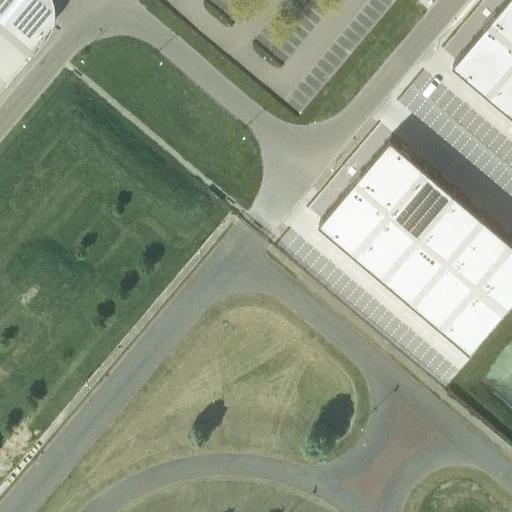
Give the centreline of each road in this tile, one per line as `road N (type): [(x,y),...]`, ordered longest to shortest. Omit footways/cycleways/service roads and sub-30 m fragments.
road 1 (unclassified): [(106,0),(311,166)]
road 2 (unclassified): [(311,166),(454,0)]
road 3 (unclassified): [(0,118),(99,0)]
